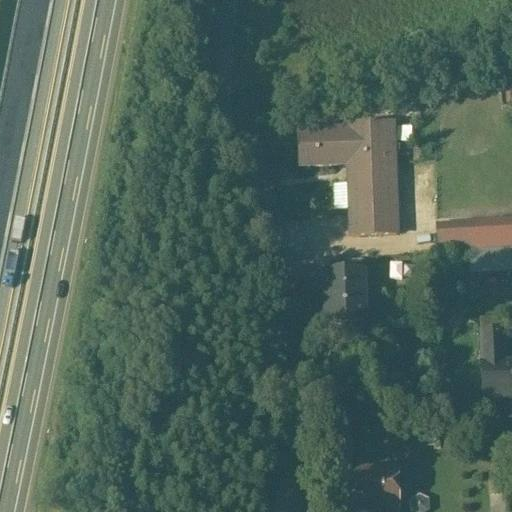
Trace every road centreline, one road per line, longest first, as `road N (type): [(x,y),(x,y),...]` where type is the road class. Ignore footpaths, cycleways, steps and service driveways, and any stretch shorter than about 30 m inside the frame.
road 1 (unclassified): [(292,511),(282,271),(223,89),(235,0)]
road 2 (motorway): [(0,509),(99,0)]
road 3 (motorway): [(47,0),(0,253)]
